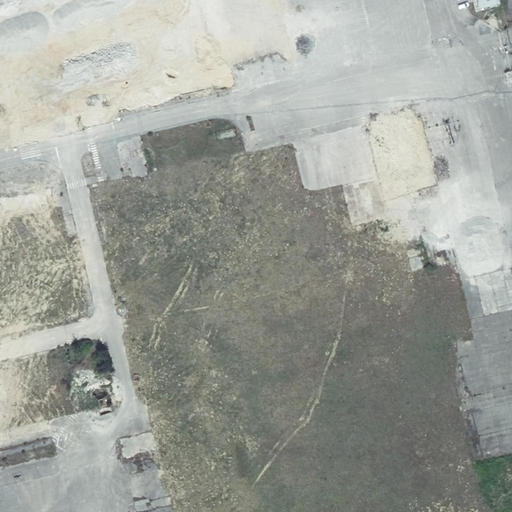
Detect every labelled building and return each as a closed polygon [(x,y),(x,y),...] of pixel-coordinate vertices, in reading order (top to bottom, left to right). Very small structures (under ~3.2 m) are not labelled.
[(0,0),(0,137),(81,118),(53,0),(0,0)] [(210,0),(53,0),(81,118),(112,111),(230,84),(210,0)] [(498,0),(475,0),(477,9),(499,4),(498,0)] [(422,167),(444,162),(441,145),(418,150),(422,167)] [(51,163),(0,173),(0,308),(69,295),(64,271),(75,268),(73,256),(60,259),(44,179),(54,177),(51,163)]
